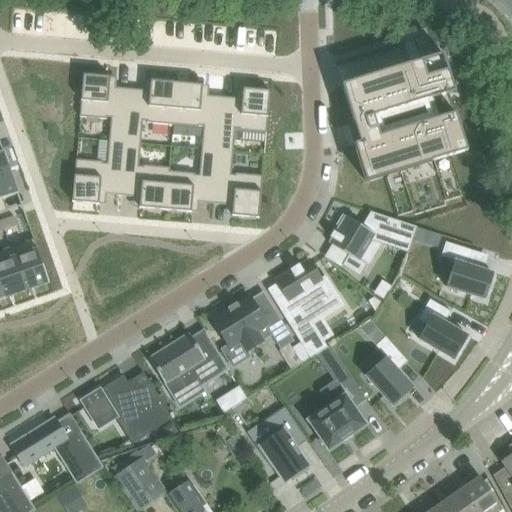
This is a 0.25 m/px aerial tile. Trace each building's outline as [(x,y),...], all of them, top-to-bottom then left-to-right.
[(443,54),(342,85),(353,124),(354,123),(360,142),(354,144),(366,183),(385,177),(398,217),(413,212),(414,216),(446,206),(445,202),(461,197),(462,197),(450,157),(468,151),(456,113),(439,118),(433,99),(455,92),(443,54)] [(83,74),(80,117),(106,119),(106,118),(110,118),(108,141),(125,143),(129,91),(109,89),(110,77),(83,74)] [(129,91),(125,143),(140,144),(142,121),(146,122),(146,123),(173,125),(176,83),(149,81),(148,92),(129,91)] [(176,83),(173,125),(198,128),(198,126),(203,126),(201,150),(217,151),(221,99),(201,97),(202,85),(176,83)] [(221,99),(217,151),(233,152),(235,129),(239,130),(239,131),(266,133),(270,91),(243,89),(242,101),(221,99)] [(75,160),(72,202),(99,204),(100,193),(120,195),(125,143),(108,141),(107,164),(103,164),(103,162),(75,160)] [(125,143),(120,195),(140,197),(139,208),(165,210),(169,168),(143,166),(143,168),(138,167),(140,144),(125,143)] [(169,168),(165,210),(191,213),(192,201),(212,203),(217,151),(201,150),(199,176),(195,176),(195,174),(170,172),(170,168),(169,168)] [(0,176),(10,172),(3,151),(0,152),(0,176)] [(217,151),(212,203),(232,204),(231,216),(259,219),(263,176),(235,173),(235,175),(231,175),(233,152),(217,151)] [(0,214),(7,211),(3,199),(18,194),(10,172),(0,176),(0,214)] [(331,238),(328,243),(349,255),(342,266),(360,277),(367,265),(360,261),(364,254),(372,240),(379,243),(378,243),(408,253),(417,227),(370,212),(362,226),(345,216),(342,215),(342,216),(337,225),(338,226),(335,232),(334,231),(333,232),(336,234),(334,239),(330,237),(330,238),(331,238)] [(13,217),(1,221),(4,231),(17,226),(13,217)] [(34,239),(11,247),(26,291),(49,283),(34,239)] [(445,243),(441,257),(455,262),(446,288),(484,300),(493,274),(467,265),(472,251),(445,243)] [(11,247),(0,251),(0,286),(4,299),(26,291),(11,247)] [(290,271),(276,281),(287,298),(276,304),(310,359),(327,348),(313,324),(306,314),(322,304),(323,306),(332,301),(331,298),(336,296),(325,279),(322,281),(309,260),(300,266),(299,265),(298,265),(299,266),(291,271),(291,270),(290,270),(290,271)] [(228,310),(212,320),(228,346),(230,349),(241,342),(247,352),(257,346),(256,346),(263,342),(272,336),(281,350),(294,341),(274,309),(262,316),(250,297),(237,304),(237,303),(236,304),(237,305),(229,310),(228,308),(227,309),(228,310)] [(430,300),(418,320),(427,326),(419,340),(453,360),(467,336),(444,322),(450,312),(430,300)] [(165,349),(149,359),(172,396),(197,380),(201,387),(229,370),(204,330),(203,331),(205,334),(194,341),(192,338),(190,334),(174,344),(165,349)] [(386,358),(366,377),(392,407),(413,388),(398,371),(407,362),(385,337),(375,346),(386,358)] [(319,391),(329,406),(307,421),(308,422),(309,422),(328,449),(327,450),(328,451),(366,425),(365,423),(365,424),(354,408),(367,400),(347,372),(334,381),(319,391)] [(123,376),(82,401),(86,407),(84,408),(92,421),(95,419),(110,409),(116,419),(132,444),(172,419),(143,373),(142,373),(146,380),(132,389),(127,383),(123,376)] [(239,387),(232,392),(239,404),(247,399),(239,387)] [(272,439),(258,448),(272,468),(274,466),(284,481),(292,476),(295,479),(307,470),(305,467),(308,465),(296,448),(306,441),(284,409),(262,424),(265,429),(263,431),(265,435),(268,433),(272,439)] [(54,419),(11,445),(24,467),(54,449),(76,485),(104,468),(81,431),(67,439),(56,422),(54,419)] [(173,421),(164,427),(170,437),(180,432),(173,421)] [(511,444),(508,447),(511,455),(501,462),(511,478),(511,486),(502,493),(511,511),(511,444)] [(142,459),(126,471),(116,477),(138,510),(165,493),(142,459)] [(0,511),(32,511),(36,510),(12,472),(11,472),(11,473),(0,480),(0,511)] [(467,485),(460,490),(475,511),(499,511),(502,510),(500,506),(500,505),(491,493),(480,477),(478,478),(475,473),(464,480),(467,485)] [(210,511),(206,505),(190,481),(189,480),(166,496),(177,511),(210,511)] [(74,489),(59,497),(68,511),(71,511),(84,505),(74,489)] [(475,511),(460,490),(440,504),(445,511),(475,511)]
